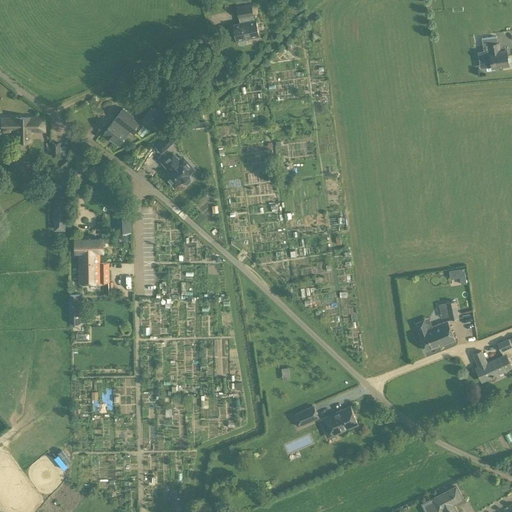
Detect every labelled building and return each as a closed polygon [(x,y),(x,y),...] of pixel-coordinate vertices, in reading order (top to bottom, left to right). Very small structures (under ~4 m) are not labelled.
[(233,24),(236,39),(238,39),(239,43),(241,44),(245,43),(247,41),(246,37),(259,35),(256,19),(254,20),(253,13),(252,5),(237,8),(239,16),(240,16),(241,22),(233,24)] [(496,36),(481,38),(483,46),(488,45),(489,50),(483,51),(486,68),(492,67),(509,64),(507,50),(498,52),(497,44),(499,43),(497,43),(496,36)] [(161,106),(155,102),(142,120),(153,128),(159,120),(157,119),(166,107),(162,104),(161,106)] [(104,132),(119,144),(129,130),(132,133),(141,121),(123,108),(104,132)] [(43,131),(43,117),(3,117),(3,128),(15,128),(15,140),(29,140),(29,131),(43,131)] [(142,136),(148,129),(143,125),(137,132),(142,136)] [(175,140),(169,133),(155,146),(161,153),(175,140)] [(52,142),(52,155),(60,155),(60,142),(52,142)] [(190,172),(180,161),(174,165),(167,157),(162,162),(169,170),(164,175),(175,187),(181,181),(183,183),(187,183),(190,181),(190,177),(188,175),(190,172)] [(63,163),(57,168),(60,171),(66,166),(63,163)] [(291,174),(291,168),(290,168),(290,166),(283,166),(283,175),(291,174)] [(66,231),(66,199),(54,198),(54,230),(66,231)] [(91,261),(99,261),(99,254),(103,254),(103,237),(89,238),(89,235),(83,235),(83,238),(75,238),(75,251),(78,251),(79,261),(91,261)] [(99,262),(99,261),(91,261),(79,261),(79,282),(108,282),(108,262),(99,262)] [(450,279),(460,277),(461,284),(466,283),(464,268),(449,270),(450,279)] [(81,323),(80,294),(70,295),(70,323),(81,323)] [(460,318),(456,301),(447,303),(450,320),(460,318)] [(448,320),(433,326),(429,317),(416,323),(420,332),(419,333),(426,350),(440,345),(440,346),(455,340),(448,320)] [(502,352),(504,356),(506,354),(508,357),(511,355),(511,344),(509,338),(497,343),(501,352),(502,352)] [(474,354),(481,371),(479,372),(482,381),(495,375),(494,374),(511,366),(508,357),(506,354),(504,356),(488,363),(482,350),(474,354)] [(313,405),(295,413),(300,424),(318,416),(313,405)] [(350,406),(325,417),(332,434),(357,423),(350,406)] [(64,462),(68,459),(61,449),(57,452),(64,462)] [(55,452),(51,455),(61,465),(64,462),(55,452)] [(456,511),(453,504),(463,499),(456,486),(422,503),(426,511),(436,511),(443,509),(444,511),(456,511)]
